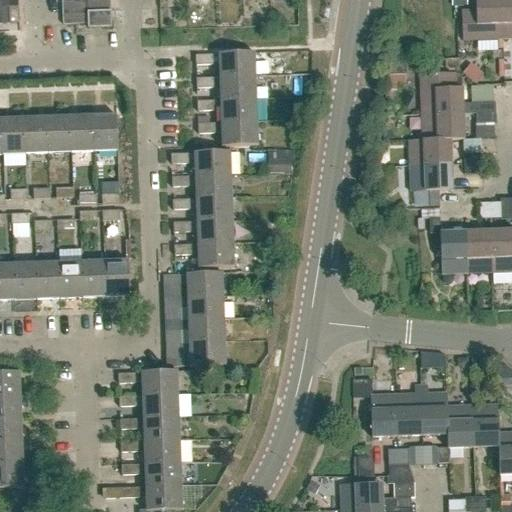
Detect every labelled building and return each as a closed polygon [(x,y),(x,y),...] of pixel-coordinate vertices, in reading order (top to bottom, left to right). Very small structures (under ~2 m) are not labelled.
[(87,13),(111,12),(110,0),(87,1),(87,13)] [(462,42),(502,40),(500,0),(475,0),(476,12),(461,12),(462,42)] [(511,40),(511,0),(500,0),(502,40),(511,40)] [(87,13),(87,1),(63,2),(63,14),(87,13)] [(9,25),(19,25),(18,9),(9,9),(9,25)] [(87,13),(87,25),(87,30),(111,29),(111,12),(87,13)] [(87,25),(87,13),(63,14),(64,26),(76,25),(87,25)] [(220,80),(256,79),(255,55),(219,56),(220,80)] [(195,68),(211,68),(211,57),(195,58),(195,68)] [(422,117),(463,115),(462,90),(456,90),(455,75),(420,76),(422,117)] [(220,103),(257,101),(256,79),(220,80),(220,103)] [(196,91),(212,90),(212,80),(196,81),(196,91)] [(293,109),(303,109),(302,98),(292,98),(293,109)] [(221,126),(257,124),(257,101),(220,103),(221,126)] [(196,113),(213,113),(213,103),(196,103),(196,113)] [(476,115),(491,115),(490,106),(475,106),(476,115)] [(303,109),(293,109),(293,121),(303,121),(303,109)] [(450,141),(450,142),(464,141),(463,115),(422,117),(422,142),(423,142),(450,141)] [(491,115),(476,115),(476,125),(491,125),(491,115)] [(93,117),(94,154),(118,153),(117,116),(93,117)] [(71,154),(94,154),(93,117),(70,118),(71,154)] [(48,155),(71,154),(70,118),(47,119),(48,155)] [(26,156),(48,155),(47,119),(24,120),(26,156)] [(3,157),(26,156),(24,120),(2,120),(3,157)] [(257,124),(221,126),(222,149),(258,148),(257,124)] [(197,136),(214,135),(214,126),(197,126),(197,136)] [(451,166),(450,142),(450,141),(423,142),(422,142),(409,142),(410,168),(451,166)] [(195,178),(231,177),(230,153),(194,154),(195,178)] [(171,166),(187,166),(187,155),(170,155),(171,166)] [(464,166),(479,165),(479,155),(464,155),(464,166)] [(479,165),(464,166),(464,176),(480,175),(479,165)] [(451,166),(410,168),(411,194),(452,192),(451,166)] [(195,201),(232,200),(231,177),(195,178),(195,201)] [(172,189),(188,189),(187,179),(171,179),(172,189)] [(56,201),(73,200),(73,190),(56,190),(56,201)] [(11,202),(28,202),(27,191),(11,192),(11,202)] [(33,201),(50,201),(50,191),(33,191),(33,201)] [(102,207),(118,207),(118,196),(102,197),(102,207)] [(79,208),(96,207),(95,197),(79,198),(79,208)] [(196,224),(232,222),(232,200),(195,201),(196,224)] [(172,212),(189,211),(188,201),(172,202),(172,212)] [(490,205),(490,220),(500,220),(500,204),(490,205)] [(480,220),(490,220),(490,205),(480,205),(480,220)] [(80,224),(96,224),(96,213),(79,214),(80,224)] [(102,223),(120,223),(119,213),(102,213),(102,223)] [(11,226),(27,226),(27,216),(11,216),(11,226)] [(440,235),(441,276),(467,275),(466,233),(441,234),(441,219),(430,220),(430,235),(440,235)] [(197,247),(233,245),(232,222),(196,224),(197,247)] [(34,234),(51,233),(50,223),(34,224),(34,234)] [(57,233),(73,232),(73,223),(56,223),(57,233)] [(173,234),(189,234),(189,224),(173,224),(173,234)] [(511,231),(491,233),(492,274),(511,273),(511,231)] [(467,275),(492,274),(491,233),(466,233),(467,275)] [(233,245),(197,247),(198,270),(234,269),(233,245)] [(174,257),(190,257),(190,247),(174,247),(174,257)] [(104,263),(106,299),(129,298),(128,262),(104,263)] [(83,300),(106,299),(104,263),(82,264),(83,300)] [(37,301),(60,301),(59,264),(36,265),(37,301)] [(60,301),(83,300),(82,264),(59,264),(60,301)] [(15,302),(37,301),(36,265),(13,266),(15,302)] [(0,302),(15,302),(13,266),(0,266),(0,302)] [(187,298),(223,297),(223,274),(186,275),(187,298)] [(163,286),(179,286),(179,276),(162,277),(163,286)] [(187,321),(224,320),(223,297),(187,298),(187,321)] [(163,309),(180,309),(180,299),(163,299),(163,309)] [(188,344),(225,343),(224,320),(187,321),(188,344)] [(164,332),(181,332),(181,322),(164,322),(164,332)] [(225,343),(188,344),(189,367),(226,366),(225,343)] [(165,355),(181,354),(181,344),(165,345),(165,355)] [(483,373),(483,361),(472,361),(472,373),(483,373)] [(142,396),(178,395),(177,371),(141,373),(142,396)] [(0,398),(21,397),(20,374),(0,374),(0,398)] [(117,385),(134,384),(133,374),(117,374),(117,385)] [(398,438),(422,437),(421,388),(415,388),(415,396),(396,397),(398,438)] [(447,409),(448,408),(447,395),(427,396),(426,388),(421,388),(422,437),(447,436),(448,436),(447,409)] [(142,419),(179,418),(178,395),(142,396),(142,419)] [(0,420),(22,420),(21,397),(0,398),(0,420)] [(372,439),(398,438),(396,397),(370,398),(372,439)] [(118,408),(134,408),(134,398),(118,398),(118,408)] [(498,435),(499,435),(498,407),(471,408),(473,449),(498,448),(499,448),(498,435)] [(471,408),(448,408),(447,409),(448,436),(447,436),(447,449),(447,450),(448,450),(473,449),(471,408)] [(143,442),(179,440),(179,418),(142,419),(142,420),(119,421),(119,431),(143,430),(143,442)] [(0,443),(22,443),(22,420),(0,420),(0,443)] [(499,477),(511,476),(511,434),(499,435),(498,435),(499,448),(498,448),(499,477)] [(144,464),(180,463),(179,440),(143,442),(143,443),(120,443),(120,454),(144,453),(144,464)] [(0,466),(23,465),(22,443),(0,443),(0,466)] [(438,465),(449,464),(448,450),(447,450),(447,449),(438,449),(438,465)] [(398,451),(399,466),(408,466),(408,450),(398,451)] [(388,466),(399,466),(398,451),(388,451),(388,466)] [(358,479),(374,478),(373,462),(370,459),(357,459),(358,479)] [(145,487),(181,486),(180,463),(144,464),(145,487)] [(23,465),(0,466),(0,489),(24,489),(23,465)] [(121,476),(137,476),(137,466),(121,467),(121,476)] [(391,510),(411,509),(410,499),(382,500),(381,484),(340,486),(341,511),(382,510),(391,510)] [(145,498),(145,510),(139,511),(138,511),(175,511),(175,510),(182,510),(181,486),(145,487),(145,488),(138,488),(122,489),(105,490),(105,500),(122,499),(138,498),(145,498)] [(464,511),(475,511),(475,498),(465,498),(464,511)] [(475,498),(475,511),(485,511),(485,498),(475,498)]
